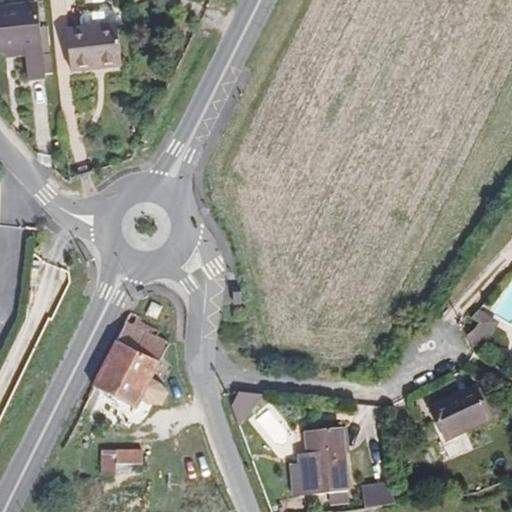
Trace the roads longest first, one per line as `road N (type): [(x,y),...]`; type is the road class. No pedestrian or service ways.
road 1 (secondary): [(0,508),(112,293)]
road 2 (residential): [(251,511),(200,363),(204,305)]
road 3 (unknown): [(200,363),(234,384),(369,399)]
road 4 (secondary): [(262,0),(185,154)]
